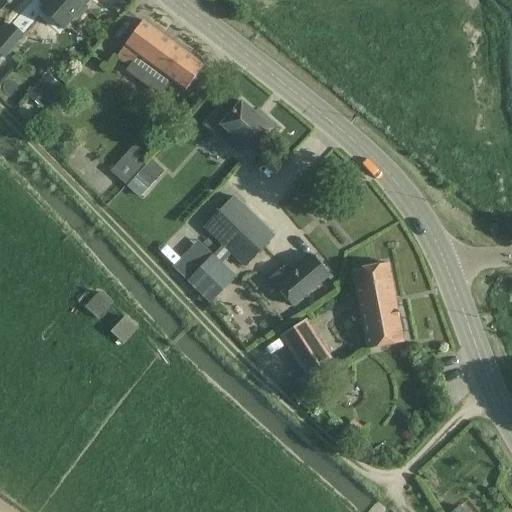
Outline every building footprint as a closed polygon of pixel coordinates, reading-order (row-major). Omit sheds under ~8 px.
[(49,0),(41,9),(63,29),(73,18),(76,20),(87,8),(84,6),(89,0),(49,0)] [(203,66),(143,21),(116,58),(129,68),(137,56),(185,91),(203,66)] [(0,60),(2,58),(4,59),(25,35),(12,23),(0,36),(0,60)] [(18,64),(1,82),(19,98),(36,80),(18,64)] [(38,83),(27,95),(42,109),(53,96),(38,83)] [(262,121),(241,102),(229,115),(220,107),(205,125),(238,154),(244,146),(252,153),(255,150),(258,153),(279,129),(265,117),(262,121)] [(137,175),(127,187),(137,196),(147,184),(137,175)] [(203,228),(222,246),(252,214),(234,196),(203,228)] [(252,214),(222,246),(244,268),(275,236),(252,214)] [(236,276),(213,254),(186,281),(210,303),(221,291),(236,276)] [(329,276),(312,255),(289,274),(283,267),(268,279),(292,307),(302,298),(303,298),(329,276)] [(403,343),(388,264),(352,271),(367,349),(403,343)] [(87,309),(100,321),(117,302),(103,291),(87,309)] [(116,330),(127,342),(143,328),(132,315),(116,330)] [(329,358),(305,322),(282,337),(305,373),(329,358)] [(364,429),(354,419),(345,428),(354,438),(364,429)]
